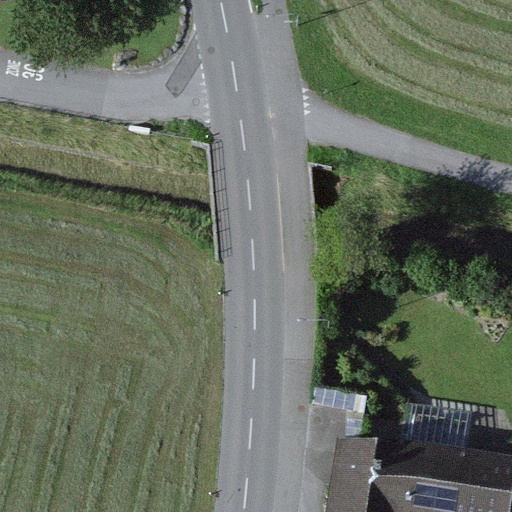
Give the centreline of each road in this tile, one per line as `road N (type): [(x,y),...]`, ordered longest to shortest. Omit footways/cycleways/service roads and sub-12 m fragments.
road 1 (tertiary): [(239,102),(252,269),(241,511)]
road 2 (track): [(239,102),(511,180)]
road 3 (residential): [(0,77),(126,101),(239,102)]
